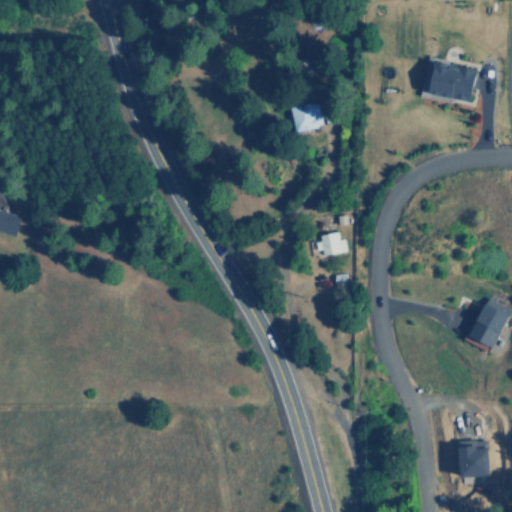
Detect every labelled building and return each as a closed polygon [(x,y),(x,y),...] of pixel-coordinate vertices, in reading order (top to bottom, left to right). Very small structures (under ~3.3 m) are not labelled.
[(473,100),(477,67),(436,63),(432,95),(473,100)] [(321,127),(319,103),(292,106),(294,130),(321,127)] [(0,230),(17,235),(22,215),(0,209),(0,230)] [(346,250),(343,238),(339,239),(337,232),(316,237),(320,256),(346,250)] [(498,347),(511,307),(486,298),(472,338),(498,347)] [(460,440),(461,478),(491,477),(490,439),(460,440)]
